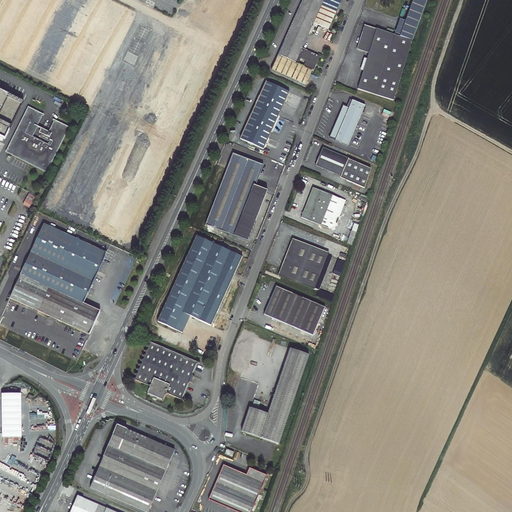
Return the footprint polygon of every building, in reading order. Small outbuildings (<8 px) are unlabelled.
[(341,0),(302,0),(278,54),(271,70),(305,85),(312,71),(313,72),(320,56),(302,48),(310,31),(312,33),(316,24),(328,30),(341,0)] [(399,95),(428,0),(413,0),(406,21),(400,35),(400,36),(364,25),(357,49),(369,53),(358,89),(394,100),(395,94),(399,95)] [(400,35),(406,21),(400,19),(395,33),(400,35)] [(134,65),(150,28),(140,24),(124,60),(134,65)] [(289,92),(266,82),(240,138),(263,149),(289,92)] [(0,136),(5,139),(23,102),(0,90),(0,136)] [(348,145),(365,106),(352,100),(349,108),(347,107),(343,105),(329,137),(348,145)] [(45,116),(28,108),(7,151),(47,171),(68,128),(54,121),(48,132),(40,127),(45,116)] [(364,188),(371,169),(348,159),(349,158),(323,148),(316,166),(341,176),(351,180),(350,182),(364,188)] [(263,166),(233,154),(206,225),(248,241),(267,191),(255,186),(263,166)] [(332,195),(313,188),(301,217),(321,225),(332,195)] [(77,288),(88,293),(107,253),(44,224),(21,275),(72,299),(77,288)] [(357,232),(353,231),(351,230),(346,244),(352,246),(357,232)] [(242,257),(196,236),(158,322),(174,329),(182,313),(190,316),(211,326),(242,257)] [(279,275),(315,288),(322,270),(326,271),(332,257),(328,255),(328,253),(293,240),(279,275)] [(345,262),(338,259),(333,273),(340,276),(345,262)] [(319,290),(326,271),(322,270),(315,288),(319,290)] [(72,299),(21,275),(10,298),(40,312),(41,310),(45,311),(46,309),(50,311),(48,316),(90,335),(100,312),(83,304),(72,299)] [(264,315),(313,335),(322,315),(325,308),(276,287),(264,315)] [(83,304),(88,293),(77,288),(72,299),(83,304)] [(319,290),(317,297),(331,302),(334,295),(319,290)] [(174,329),(182,333),(190,316),(182,313),(174,329)] [(327,317),(322,315),(313,335),(318,337),(327,317)] [(197,362),(151,343),(151,342),(148,341),(148,342),(149,343),(150,344),(149,345),(149,346),(148,346),(147,346),(146,346),(146,347),(147,347),(148,348),(148,349),(148,350),(147,350),(146,351),(145,351),(144,351),(145,352),(146,354),(145,355),(144,356),(143,356),(142,355),(142,356),(143,356),(144,357),(144,359),(143,360),(142,360),(141,360),(140,360),(140,361),(141,361),(142,363),(141,365),(140,365),(139,365),(138,365),(139,366),(140,367),(140,368),(139,369),(138,369),(137,369),(136,370),(137,370),(138,371),(138,372),(138,373),(137,374),(136,374),(135,374),(134,375),(135,375),(136,376),(136,377),(136,378),(135,378),(134,379),(133,379),(132,379),(148,386),(149,388),(149,389),(149,390),(147,395),(148,395),(148,394),(163,401),(165,395),(166,395),(167,395),(168,394),(184,401),(184,400),(183,399),(183,397),(189,383),(191,382),(192,383),(192,382),(193,377),(194,378),(194,377),(193,376),(193,375),(193,374),(196,365),(197,365),(197,364),(198,364),(199,364),(200,364),(200,363),(198,362),(197,362)] [(295,350),(290,349),(268,414),(250,408),(242,432),(279,444),(309,355),(299,352),(299,349),(295,348),(295,350)] [(21,394),(2,394),(2,438),(22,438),(21,399),(21,394)] [(148,511),(165,472),(119,453),(129,431),(117,425),(90,488),(146,511),(148,511)] [(148,439),(129,431),(119,453),(165,472),(170,462),(143,451),(148,439)] [(143,451),(170,462),(175,450),(148,439),(143,451)] [(234,452),(227,449),(225,454),(232,457),(234,452)] [(246,475),(223,466),(209,500),(237,511),(251,511),(267,475),(249,468),(246,475)] [(115,511),(78,496),(70,511),(115,511)]
